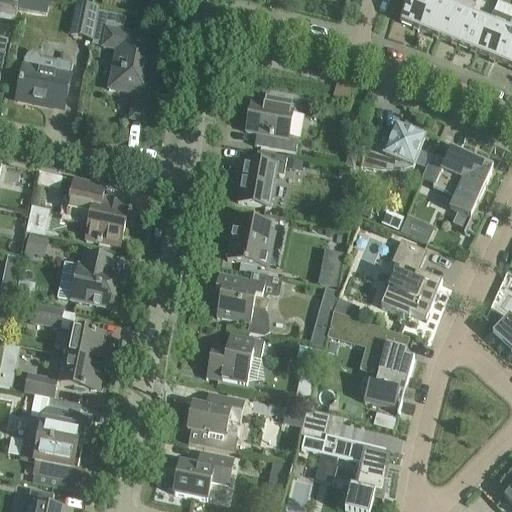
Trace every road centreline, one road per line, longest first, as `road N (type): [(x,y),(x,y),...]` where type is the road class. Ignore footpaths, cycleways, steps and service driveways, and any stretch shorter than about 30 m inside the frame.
road 1 (residential): [(118,511),(191,166)]
road 2 (residential): [(0,134),(191,166)]
road 3 (residential): [(423,511),(417,475),(455,345)]
road 4 (residential): [(511,116),(441,81),(358,55)]
road 5 (residential): [(358,55),(209,15)]
road 6 (residential): [(191,166),(209,15)]
road 7 (residential): [(455,345),(511,222)]
